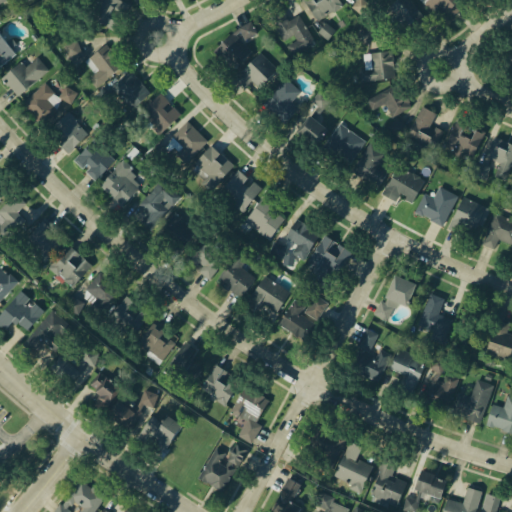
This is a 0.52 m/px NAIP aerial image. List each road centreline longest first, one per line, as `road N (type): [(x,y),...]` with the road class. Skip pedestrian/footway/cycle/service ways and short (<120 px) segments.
road 1 (residential): [(511,464),(359,405),(225,326),(58,185),(0,122)]
road 2 (residential): [(511,286),(434,255),(304,175),(160,47),(150,33),(232,2)]
road 3 (residential): [(248,511),(398,235)]
road 4 (residential): [(200,511),(116,458),(0,363)]
